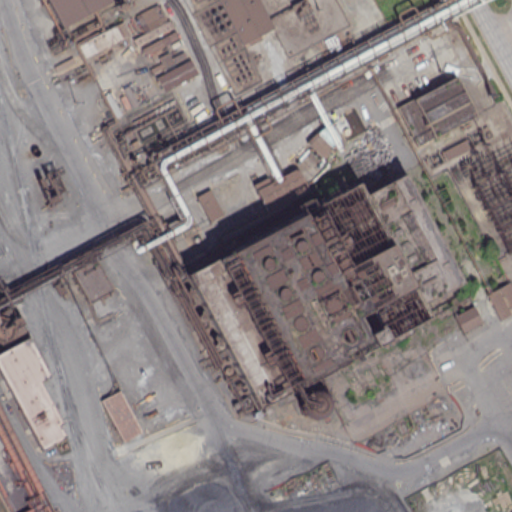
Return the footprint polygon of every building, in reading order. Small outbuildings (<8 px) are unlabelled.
[(46,0),(108,0),(60,26),(46,0)] [(218,0),(242,45),(272,29),(257,0),(218,0)] [(135,15),(158,3),(167,21),(144,33),(135,15)] [(167,21),(171,28),(136,46),(132,38),(144,33),(167,21)] [(140,48),(175,30),(179,38),(144,56),(140,48)] [(160,62),(157,56),(167,50),(171,57),(183,50),(194,72),(159,89),(149,68),(160,62)] [(394,107),(453,75),(474,115),(415,147),(394,107)] [(123,91),(122,88),(126,86),(128,85),(138,105),(131,108),(129,103),(118,109),(112,97),(123,91)] [(305,141),(315,131),(334,149),(324,159),(305,141)] [(444,160),(471,151),(467,140),(440,149),(444,160)] [(269,181),(295,167),(309,194),(269,215),(257,192),(255,189),(252,183),(267,176),(269,181)] [(255,409),(427,318),(419,302),(460,281),(425,215),(402,173),(360,196),(353,183),(184,274),(255,409)] [(195,195),(210,187),(230,225),(215,233),(195,195)] [(96,259),(112,291),(88,303),(71,271),(96,259)] [(511,314),(511,288),(509,282),(486,294),(500,321),(511,314)] [(462,333),(482,324),(474,306),(454,315),(462,333)] [(0,381),(0,350),(25,337),(47,378),(37,384),(59,425),(56,427),(62,438),(39,451),(0,381)] [(119,391),(100,401),(122,443),(141,433),(119,391)]
